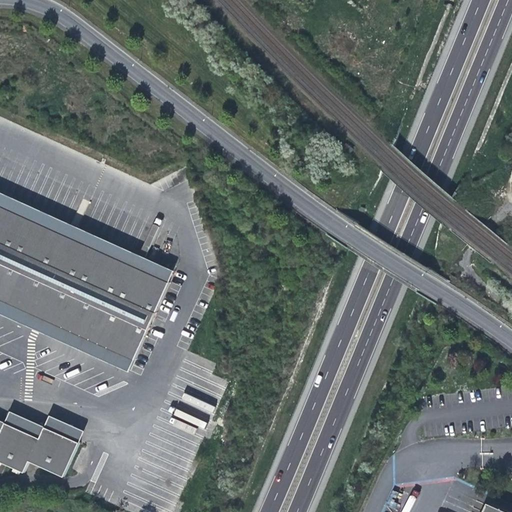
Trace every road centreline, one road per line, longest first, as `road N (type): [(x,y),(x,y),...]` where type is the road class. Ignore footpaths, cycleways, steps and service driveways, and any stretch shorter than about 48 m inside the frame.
road 1 (tertiary): [(28,0),(56,10),(327,218),(511,341)]
road 2 (motorway): [(479,0),(265,511)]
road 3 (motorway): [(296,511),(508,0)]
road 4 (unclassified): [(503,201),(469,244),(465,262),(511,307)]
